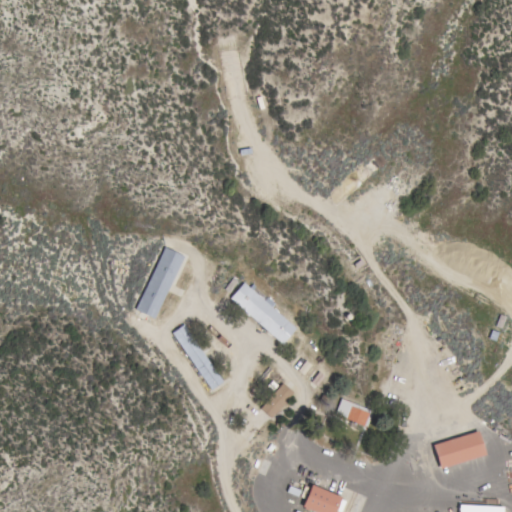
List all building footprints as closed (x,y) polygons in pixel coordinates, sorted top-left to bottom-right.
[(133,309),(163,246),(183,256),(153,318),(133,309)] [(271,307),(295,328),(281,344),(229,298),(243,282),(249,287),(252,284),(274,304),(271,307)] [(182,324),(221,382),(209,390),(170,332),(182,324)] [(292,392),(270,418),(259,408),(281,383),(292,392)] [(360,430),(349,426),(351,421),(333,414),(340,398),(372,411),(365,427),(362,425),(360,430)] [(484,455),(439,469),(431,444),(476,430),(484,455)] [(310,484),(340,497),(333,511),(314,511),(307,509),(306,510),(303,508),(303,507),(300,506),(310,484)]
